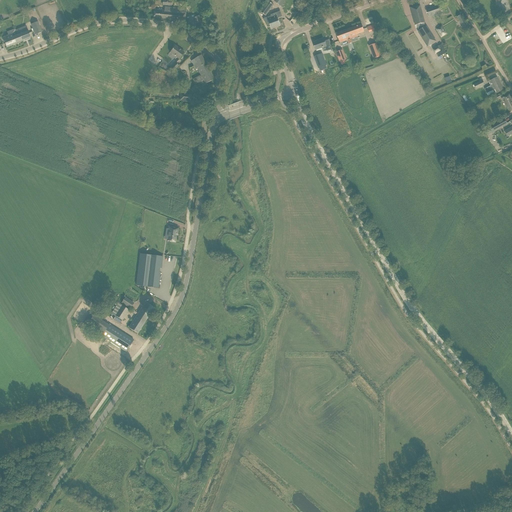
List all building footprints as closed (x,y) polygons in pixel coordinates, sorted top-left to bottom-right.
[(260,12),(265,16),(272,6),(267,2),(260,12)] [(441,7),(445,6),(444,4),(441,5),(426,9),(428,16),(432,15),(432,17),(443,13),(441,7)] [(425,23),(422,13),(421,13),(419,6),(416,7),(415,6),(410,7),(415,25),(417,25),(417,28),(419,30),(418,31),(427,46),(430,44),(431,44),(436,41),(433,37),(433,38),(428,30),(429,30),(426,26),(425,27),(423,23),(425,23)] [(153,18),(185,21),(186,9),(165,7),(164,10),(154,9),(153,18)] [(274,19),(269,21),(271,28),(280,25),(275,11),(271,13),(274,19)] [(461,27),(464,31),(470,27),(468,23),(466,24),(461,15),(457,17),(462,26),(461,27)] [(38,22),(31,24),(36,35),(42,32),(38,22)] [(361,24),(336,34),(339,41),(340,43),(348,40),(349,44),(348,44),(350,50),(354,49),(352,43),(350,39),(357,36),(357,34),(364,32),(363,29),(361,24)] [(367,27),(369,33),(377,30),(375,24),(367,27)] [(2,38),(6,48),(31,38),(26,27),(23,29),(24,32),(12,36),(12,34),(2,38)] [(442,36),(445,34),(445,33),(442,28),(441,27),(437,29),(441,36),(442,36)] [(314,43),(313,43),(315,49),(316,50),(320,48),(326,46),(328,50),(333,49),(329,39),(324,41),(323,38),(319,40),(319,41),(314,43)] [(380,56),(376,44),(369,46),(374,59),(380,56)] [(441,45),(439,46),(438,46),(432,49),(435,54),(438,52),(439,53),(438,53),(440,56),(439,57),(446,53),(441,45)] [(169,53),(179,59),(184,53),(174,46),(169,53)] [(346,59),(344,54),(341,55),(339,51),(336,52),(339,62),(346,59)] [(314,56),(318,68),(326,65),(322,54),(314,56)] [(196,78),(198,83),(202,81),(201,80),(203,79),(206,84),(214,80),(201,55),(191,60),(196,70),(197,69),(201,76),(200,77),(199,76),(196,78)] [(170,68),(168,70),(171,73),(173,71),(178,66),(175,63),(170,68)] [(491,86),(484,89),(487,93),(495,89),(497,93),(503,90),(497,78),(489,82),(491,86)] [(179,101),(190,102),(191,94),(180,93),(179,101)] [(502,98),(510,113),(511,111),(511,99),(509,94),(502,98)] [(491,126),(483,131),(486,136),(487,136),(492,133),(494,131),(507,124),(504,119),(491,126)] [(169,229),(167,241),(174,242),(175,242),(176,235),(177,235),(178,228),(169,227),(168,228),(169,229)] [(141,254),(137,286),(155,288),(159,289),(161,273),(159,272),(160,269),(162,269),(164,257),(141,254)] [(121,303),(130,309),(134,303),(125,297),(121,303)] [(143,307),(141,310),(140,310),(128,328),(137,334),(154,308),(146,303),(144,301),(143,301),(141,305),(143,307)] [(112,320),(119,324),(129,310),(117,303),(111,313),(115,316),(112,320)] [(93,315),(86,326),(102,336),(126,351),(133,340),(109,324),(109,325),(93,315)]
